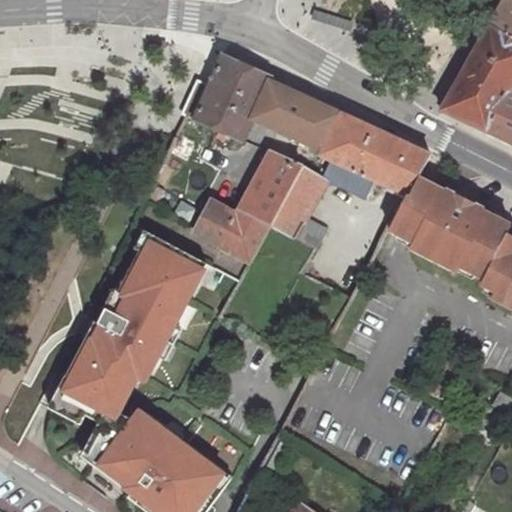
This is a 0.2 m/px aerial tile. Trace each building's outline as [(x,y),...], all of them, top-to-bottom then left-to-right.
[(511,0),(503,0),(488,28),(511,41),(511,0)] [(441,111),(484,131),(511,81),(511,41),(488,28),(441,111)] [(243,66),(219,55),(205,87),(195,83),(182,115),(219,131),(224,133),(232,137),(241,141),(252,117),(267,81),(269,77),(243,66)] [(318,154),(338,114),(330,110),(298,95),(267,81),(252,117),(314,146),(312,151),(318,154)] [(511,144),(511,81),(484,131),(500,138),(511,144)] [(416,179),(427,156),(377,132),(338,114),(318,154),(331,160),(322,178),(326,181),(326,179),(365,197),(376,181),(404,194),(407,196),(416,179)] [(230,142),(232,137),(224,133),(222,138),(230,142)] [(299,166),(285,160),(268,153),(234,213),(210,201),(194,232),(223,247),(229,235),(255,249),(269,223),(299,166)] [(160,164),(151,181),(167,190),(176,172),(160,164)] [(322,178),(299,166),(269,223),(295,237),(304,221),(326,181),(322,178)] [(407,196),(404,194),(387,229),(411,240),(409,246),(455,270),(458,266),(463,268),(482,278),(480,282),(493,289),(491,296),(511,306),(511,236),(505,232),(508,226),(479,211),(476,215),(465,209),(463,212),(450,206),(452,202),(440,197),(441,193),(416,179),(407,196)] [(151,181),(143,198),(160,208),(168,191),(167,190),(151,181)] [(443,190),(441,193),(440,197),(452,202),(453,201),(450,194),(443,190)] [(471,205),(465,209),(476,215),(479,211),(480,209),(471,205)] [(322,232),(304,221),(295,237),(314,248),(322,232)] [(143,230),(134,247),(139,249),(144,252),(153,235),(143,230)] [(209,472),(214,466),(179,440),(163,428),(139,410),(133,418),(118,411),(137,374),(145,379),(157,355),(166,339),(174,324),(206,263),(153,235),(144,252),(139,249),(116,292),(119,293),(115,301),(110,311),(104,308),(92,331),(88,338),(84,337),(64,376),(73,380),(61,403),(83,415),(97,422),(85,447),(102,459),(96,468),(115,482),(130,493),(127,497),(148,511),(204,511),(216,496),(225,483),(209,472)] [(223,247),(249,261),(255,249),(229,235),(223,247)] [(174,324),(166,339),(173,343),(181,328),(174,324)] [(166,339),(157,355),(165,359),(173,343),(166,339)] [(78,424),(83,415),(61,403),(73,380),(64,376),(47,408),(78,424)] [(511,416),(511,400),(501,394),(494,405),(511,416)] [(163,428),(179,440),(183,433),(168,421),(163,428)] [(279,441),(263,471),(273,476),(289,447),(279,441)] [(102,459),(85,447),(79,456),(96,468),(102,459)] [(231,475),(215,464),(214,466),(209,472),(225,483),(231,475)] [(407,494),(400,506),(404,509),(412,497),(407,494)] [(472,511),(476,505),(469,501),(462,511),(472,511)]
